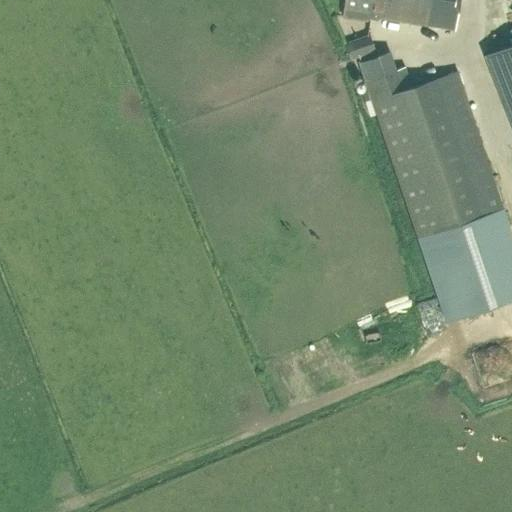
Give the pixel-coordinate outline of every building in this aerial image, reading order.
[(455,29),(459,0),(345,0),(344,7),(369,10),(368,15),(455,29)] [(376,49),(370,32),(345,41),(351,58),(376,49)] [(511,50),(487,60),(511,116),(511,50)] [(445,321),(511,298),(511,234),(503,207),(474,118),(473,114),(457,73),(445,72),(437,75),(410,84),(405,65),(399,67),(365,78),(445,321)] [(355,362),(344,366),(337,346),(291,364),(301,391),(358,369),(355,362)]
